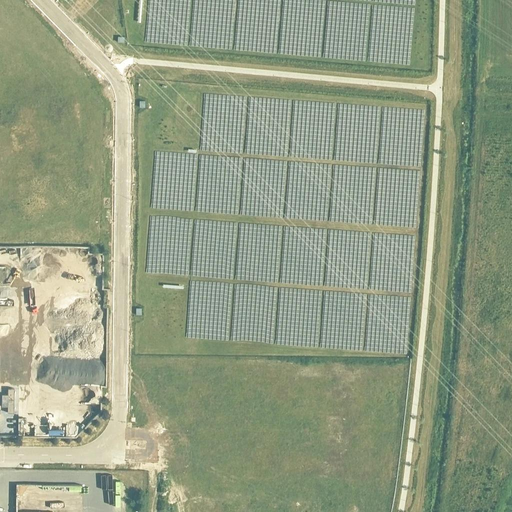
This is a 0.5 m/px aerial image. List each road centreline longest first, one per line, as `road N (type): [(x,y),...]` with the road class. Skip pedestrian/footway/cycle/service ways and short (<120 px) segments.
road 1 (unclassified): [(0,455),(92,450),(118,411),(119,91),(37,0)]
road 2 (unknown): [(3,511),(4,490),(19,476),(96,478),(116,511)]
